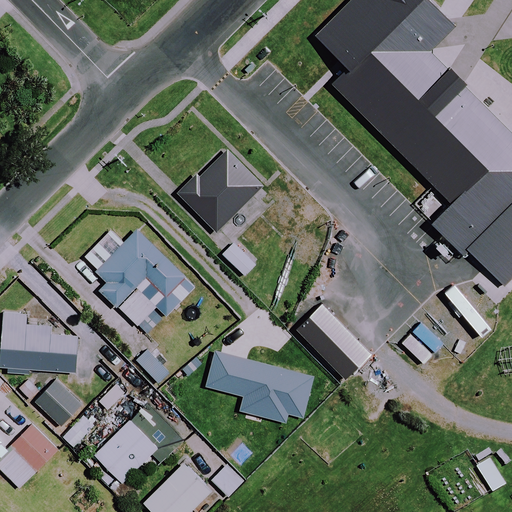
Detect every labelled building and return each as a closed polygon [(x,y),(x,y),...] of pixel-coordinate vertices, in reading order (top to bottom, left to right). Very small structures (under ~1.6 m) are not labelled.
[(345,0),(315,31),(346,61),(330,77),(453,199),(435,217),(465,247),(469,242),(507,280),(511,274),(511,129),(429,48),(456,21),(434,0),(345,0)] [(262,185),(226,147),(179,192),(216,230),(262,185)] [(434,279),(379,226),(366,240),(421,293),(434,279)] [(186,274),(139,228),(96,272),(106,282),(98,290),(136,327),(156,307),(136,288),(146,277),(165,296),(186,274)] [(256,263),(233,243),(222,255),(245,275),(256,263)] [(372,348),(325,299),(299,324),(346,373),(372,348)] [(470,362),(400,299),(380,322),(421,359),(416,364),(445,390),(470,362)] [(4,308),(1,362),(7,362),(7,367),(31,369),(31,364),(76,367),(77,333),(49,331),(50,323),(29,322),(30,310),(4,308)] [(314,374),(216,348),(207,382),(244,392),(240,407),(287,419),(289,410),(304,414),(314,374)] [(82,406),(54,380),(34,401),(62,428),(82,406)] [(174,427),(146,400),(95,452),(124,479),(153,449),(162,458),(183,436),(174,427)] [(93,427),(83,417),(64,437),(73,447),(93,427)] [(56,449),(28,424),(12,442),(40,468),(56,449)] [(13,450),(0,462),(0,469),(18,488),(34,471),(13,450)] [(75,476),(61,463),(52,474),(66,486),(75,476)] [(189,511),(211,491),(183,463),(143,503),(152,511),(189,511)] [(225,466),(210,481),(227,498),(243,483),(225,466)]
